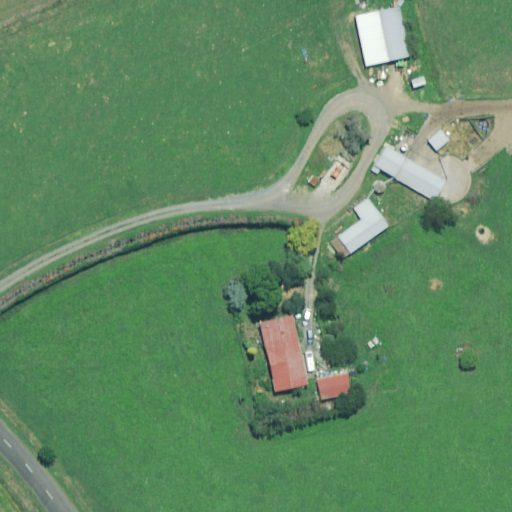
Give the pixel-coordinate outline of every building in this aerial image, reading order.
[(409,58),(398,9),(354,18),(365,67),(409,58)] [(449,141),(440,131),(427,142),(436,152),(449,141)] [(445,183),(385,148),(374,167),(433,202),(445,183)] [(387,227),(368,200),(354,210),(361,220),(329,243),(341,260),(387,227)] [(307,385),(292,317),(259,324),(274,393),(307,385)] [(350,395),(346,374),(316,380),(320,400),(350,395)]
